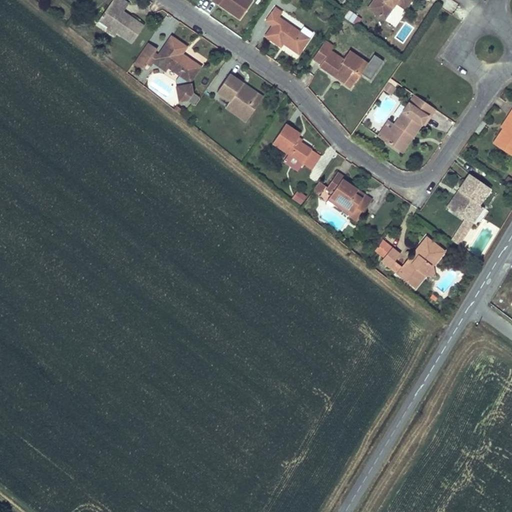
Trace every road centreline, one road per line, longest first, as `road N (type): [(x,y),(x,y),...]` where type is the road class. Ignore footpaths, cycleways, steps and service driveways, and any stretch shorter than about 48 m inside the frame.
road 1 (residential): [(488,73),(481,100),(435,171),(392,178),(342,143),(291,84),(167,0)]
road 2 (tertiary): [(346,511),(471,303)]
road 3 (track): [(375,511),(479,334),(460,321)]
